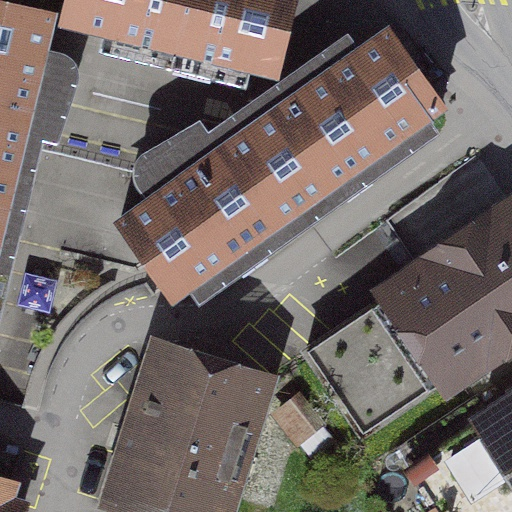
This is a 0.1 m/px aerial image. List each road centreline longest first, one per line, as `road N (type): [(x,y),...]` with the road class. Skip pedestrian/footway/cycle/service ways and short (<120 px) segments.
road 1 (residential): [(220,318),(511,107)]
road 2 (residential): [(220,318),(123,338),(62,466),(49,511)]
